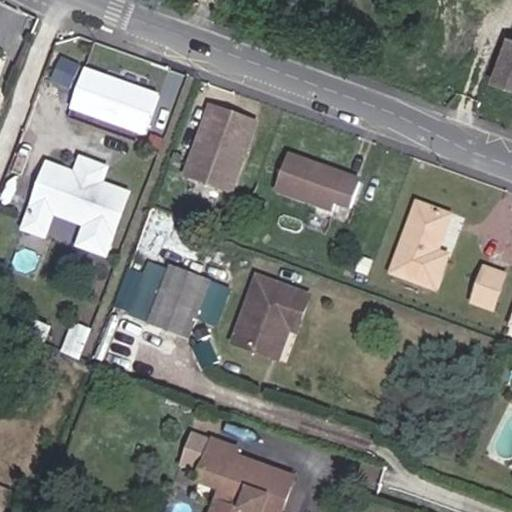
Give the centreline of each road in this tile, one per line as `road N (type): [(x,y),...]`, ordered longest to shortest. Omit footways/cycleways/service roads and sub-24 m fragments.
road 1 (residential): [(82,0),(511,158)]
road 2 (unknown): [(166,366),(376,440),(417,476),(496,511)]
